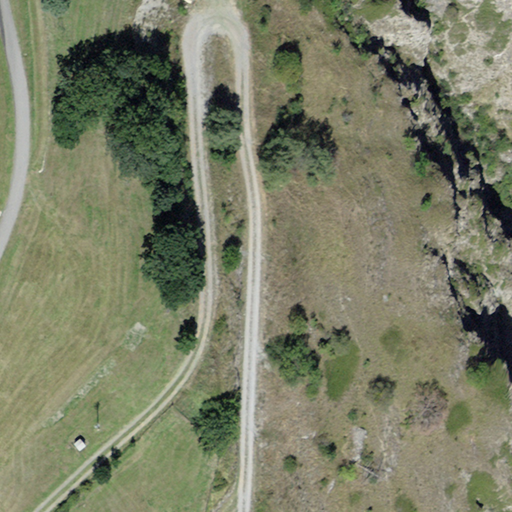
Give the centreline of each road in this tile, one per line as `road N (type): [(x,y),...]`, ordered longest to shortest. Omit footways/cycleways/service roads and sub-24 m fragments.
road 1 (track): [(240,511),(249,204),(242,100),(263,36),(223,14),(193,33)]
road 2 (track): [(193,33),(215,300),(176,365),(30,511)]
road 3 (residential): [(0,237),(24,134),(2,0)]
